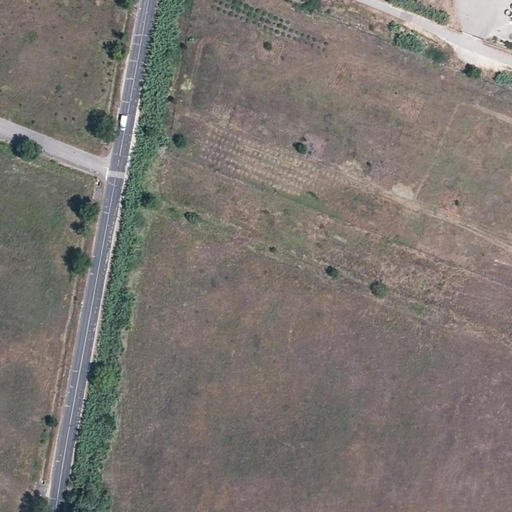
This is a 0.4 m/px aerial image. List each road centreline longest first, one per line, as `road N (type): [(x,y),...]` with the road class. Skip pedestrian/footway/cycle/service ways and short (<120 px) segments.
road 1 (tertiary): [(117,171),(56,511)]
road 2 (tertiary): [(149,0),(117,171)]
road 3 (residential): [(117,171),(0,125)]
